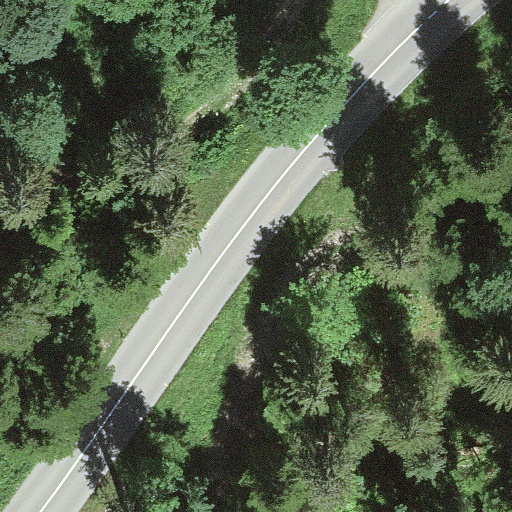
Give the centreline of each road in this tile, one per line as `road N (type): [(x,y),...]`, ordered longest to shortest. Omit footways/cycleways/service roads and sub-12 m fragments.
road 1 (secondary): [(40,511),(286,180),(401,51),(460,0)]
road 2 (track): [(406,0),(148,51),(0,90)]
